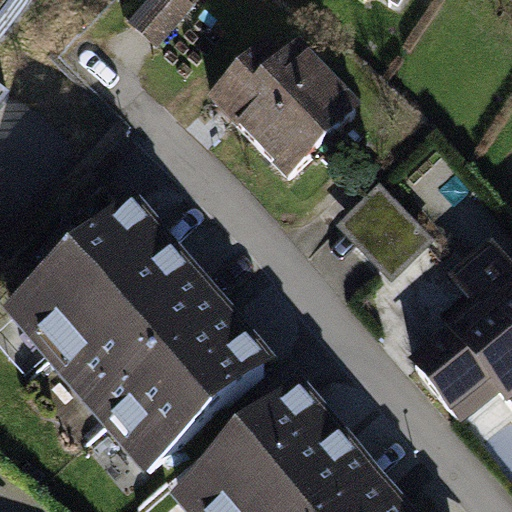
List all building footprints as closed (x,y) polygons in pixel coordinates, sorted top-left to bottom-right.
[(0,0),(0,110),(9,99),(0,92),(0,38),(30,0),(0,0)] [(155,0),(132,27),(156,48),(198,0),(155,0)] [(263,56),(214,103),(290,180),(316,153),(331,168),(361,139),(347,124),(354,116),(296,57),(280,73),(263,56)] [(376,193),(337,230),(382,275),(420,238),(376,193)] [(128,217),(14,314),(47,354),(162,257),(128,217)] [(511,283),(490,256),(455,284),(482,317),(416,370),(459,423),(498,392),(511,409),(511,283)] [(162,257),(47,354),(82,394),(196,298),(162,257)] [(230,338),(196,298),(82,394),(116,435),(230,338)] [(230,338),(116,435),(150,474),(264,378),(230,338)] [(294,403),(180,500),(190,511),(246,511),(328,443),(294,403)] [(328,443),(246,511),(330,511),(364,484),(328,443)] [(387,511),(364,484),(330,511),(387,511)]
